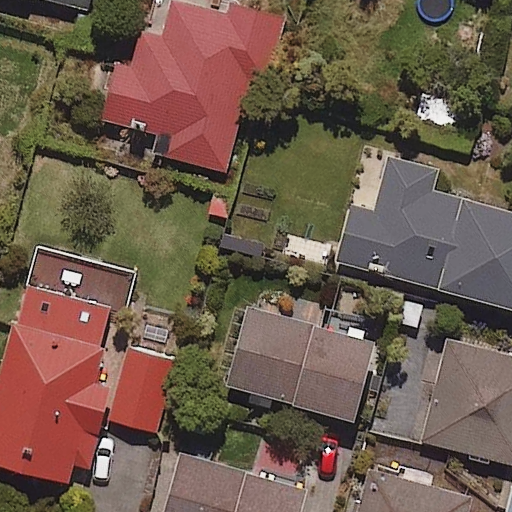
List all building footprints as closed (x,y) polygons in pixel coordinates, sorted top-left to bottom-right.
[(92,0),(51,0),(90,10),(92,0)] [(223,0),(221,10),(182,0),(167,0),(158,35),(132,28),(122,66),(116,64),(102,117),(172,135),(167,156),(225,171),(241,111),(253,114),(279,13),(229,0),(223,0)] [(436,171),(388,157),(375,206),(354,200),(337,261),(511,309),(511,212),(431,190),(436,171)] [(131,259),(34,233),(0,360),(0,453),(73,473),(78,455),(92,459),(115,375),(101,371),(131,259)] [(223,373),(360,412),(383,331),(246,292),(223,373)] [(511,343),(436,326),(412,429),(511,451),(511,343)] [(153,421),(172,351),(127,339),(108,408),(153,421)] [(178,434),(156,511),(303,511),(315,471),(178,434)] [(360,456),(346,511),(459,511),(467,482),(360,456)] [(511,511),(511,457),(510,457),(494,511),(511,511)]
